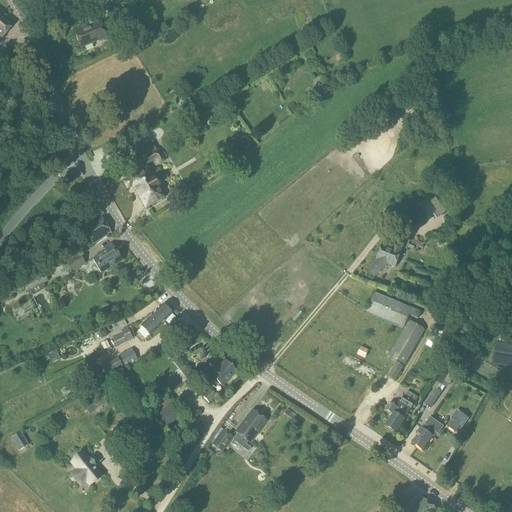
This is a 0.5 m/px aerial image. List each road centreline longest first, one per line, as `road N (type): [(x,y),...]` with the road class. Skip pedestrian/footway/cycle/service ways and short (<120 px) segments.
road 1 (tertiary): [(460,511),(212,332),(135,249),(81,160)]
road 2 (track): [(159,511),(226,406),(416,190)]
road 3 (tertiary): [(81,160),(22,19)]
